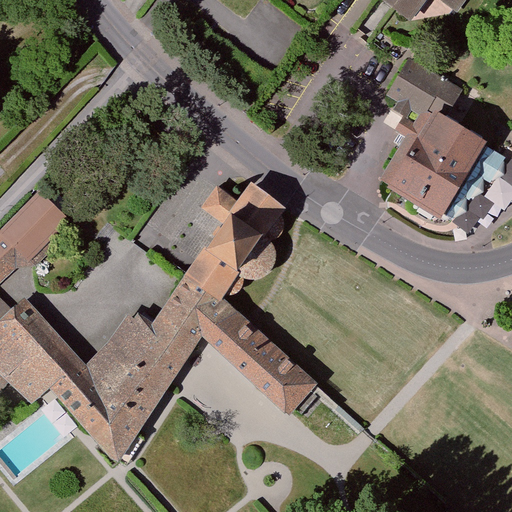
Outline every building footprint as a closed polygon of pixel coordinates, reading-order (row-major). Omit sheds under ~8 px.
[(376,0),(375,3),(417,31),(435,5),(457,20),(471,0),(376,0)] [(466,92),(411,61),(388,103),(426,125),(387,193),(440,222),(444,225),(490,145),(449,122),(466,92)] [(511,161),(499,179),(511,188),(511,161)] [(286,215),(252,190),(240,206),(209,184),(183,221),(211,241),(187,274),(225,301),(286,215)] [(0,297),(72,227),(41,196),(0,236),(0,297)] [(89,368),(24,299),(0,326),(0,376),(31,409),(50,393),(122,471),(202,350),(291,426),(322,389),(187,274),(153,325),(133,316),(89,368)]
